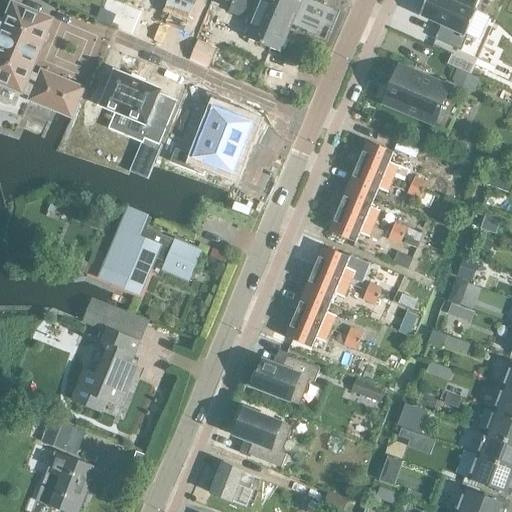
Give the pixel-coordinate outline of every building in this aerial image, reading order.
[(169,0),(165,11),(171,13),(167,24),(183,31),(195,0),(169,0)] [(248,0),(233,0),(232,3),(232,4),(290,27),(301,2),(295,0),(256,0),(254,7),(248,4),(249,1),(248,0)] [(427,0),(421,16),(443,25),(437,40),(463,51),(470,35),(468,34),(477,11),(449,0),(427,0)] [(449,0),(477,11),(477,10),(476,10),(479,0),(449,0)] [(290,27),(232,4),(229,13),(242,19),(244,14),(250,17),(246,26),(249,27),(244,38),(279,52),(290,27)] [(28,74),(39,48),(50,21),(13,6),(6,23),(2,22),(0,27),(0,82),(4,84),(2,87),(16,92),(17,90),(32,96),(30,100),(71,118),(83,89),(42,72),(39,78),(28,74)] [(214,47),(198,40),(189,60),(205,67),(214,47)] [(384,103),(436,124),(451,87),(399,66),(384,103)] [(474,87),(479,77),(460,69),(456,79),(474,87)] [(115,73),(102,106),(116,112),(144,124),(141,131),(146,133),(143,141),(140,148),(130,172),(148,180),(153,166),(162,145),(160,144),(177,102),(158,95),(160,92),(115,73)] [(175,149),(170,163),(203,176),(208,163),(233,173),(233,170),(237,172),(242,159),(238,157),(242,148),(245,139),(249,141),(254,128),(250,126),(251,124),(227,115),(232,102),(207,92),(202,107),(206,108),(197,131),(188,154),(175,149)] [(368,142),(358,165),(394,180),(399,166),(390,162),(394,153),(368,142)] [(394,180),(358,165),(349,187),(375,198),(379,189),(388,193),(394,180)] [(511,178),(498,174),(494,186),(511,192),(511,189),(511,178)] [(414,179),(411,187),(423,192),(427,184),(414,179)] [(371,207),(375,198),(349,187),(339,209),(375,224),(381,211),(371,207)] [(420,200),(423,192),(411,187),(407,195),(420,200)] [(53,199),(48,212),(54,214),(59,202),(53,199)] [(236,199),(232,211),(242,214),(246,203),(236,199)] [(109,273),(143,288),(157,255),(173,262),(171,268),(190,276),(201,251),(175,240),(142,227),(147,216),(128,209),(112,248),(118,251),(109,273)] [(375,224),(339,209),(329,232),(356,243),(361,233),(370,238),(375,224)] [(503,219),(488,213),(482,228),(497,234),(503,219)] [(395,223),(392,231),(405,236),(408,229),(395,223)] [(405,236),(392,231),(389,239),(401,244),(405,236)] [(485,237),(477,251),(487,257),(495,243),(485,237)] [(406,238),(404,243),(417,248),(419,244),(418,243),(406,238)] [(324,247),(314,270),(350,285),(356,272),(346,268),(350,258),(324,247)] [(399,251),(393,263),(403,268),(408,270),(414,258),(399,251)] [(478,264),(463,259),(457,278),(472,283),(478,264)] [(331,303),(335,294),(345,298),(350,285),(314,270),(305,292),(331,303)] [(468,283),(455,279),(447,301),(453,303),(460,306),(468,283)] [(370,284),(366,292),(379,297),(382,289),(370,284)] [(327,313),(331,303),(305,292),(296,315),(330,329),(336,316),(327,313)] [(375,305),(379,297),(366,292),(363,299),(375,305)] [(149,319),(114,305),(94,298),(85,321),(102,329),(139,343),(149,319)] [(453,303),(449,314),(472,323),(476,312),(460,306),(453,303)] [(407,312),(403,322),(414,326),(418,317),(407,312)] [(330,329),(296,315),(286,338),(313,349),(316,339),(325,343),(330,329)] [(351,328),(347,336),(360,342),(363,334),(351,328)] [(106,349),(96,374),(86,370),(72,404),(100,415),(106,399),(121,405),(137,367),(130,365),(139,343),(102,329),(96,345),(106,349)] [(447,335),(443,346),(467,355),(470,344),(447,335)] [(360,342),(347,336),(344,344),(356,349),(360,342)] [(315,383),(320,369),(286,356),(282,368),(263,361),(258,373),(255,372),(249,386),(299,405),(309,381),(315,383)] [(430,362),(426,373),(450,381),(453,371),(430,362)] [(511,391),(511,364),(511,365),(503,388),(511,391)] [(382,403),(386,391),(357,379),(352,391),(382,403)] [(511,391),(503,388),(494,411),(511,417),(511,391)] [(463,398),(449,392),(446,403),(460,408),(463,398)] [(234,436),(245,440),(253,443),(248,455),(281,468),(287,455),(281,453),(291,428),(244,410),(243,413),(239,411),(235,422),(239,424),(234,436)] [(511,417),(494,411),(486,433),(511,442),(511,417)] [(76,455),(86,430),(52,417),(42,442),(76,455)] [(415,418),(411,430),(420,434),(424,421),(415,418)] [(435,441),(401,429),(398,437),(409,441),(408,447),(430,455),(435,441)] [(511,442),(486,433),(478,456),(511,468),(511,442)] [(50,507),(63,511),(78,511),(96,468),(55,452),(48,473),(61,478),(50,507)] [(511,489),(511,468),(478,456),(469,480),(510,495),(511,489)] [(402,462),(387,457),(378,481),(394,487),(402,462)] [(222,465),(216,482),(214,482),(210,490),(212,490),(211,493),(246,507),(251,491),(250,490),(255,478),(244,474),(245,473),(222,465)] [(401,495),(381,487),(377,499),(396,506),(401,495)] [(503,511),(506,506),(465,491),(456,511),(503,511)] [(342,511),(347,501),(333,495),(328,508),(337,511),(342,511)]
